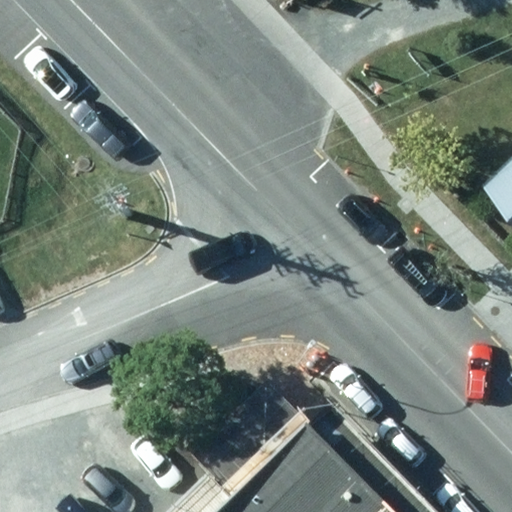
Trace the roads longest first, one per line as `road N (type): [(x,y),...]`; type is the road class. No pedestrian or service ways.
road 1 (tertiary): [(57,0),(305,248)]
road 2 (residential): [(0,379),(305,248)]
road 3 (tertiary): [(305,248),(511,463)]
